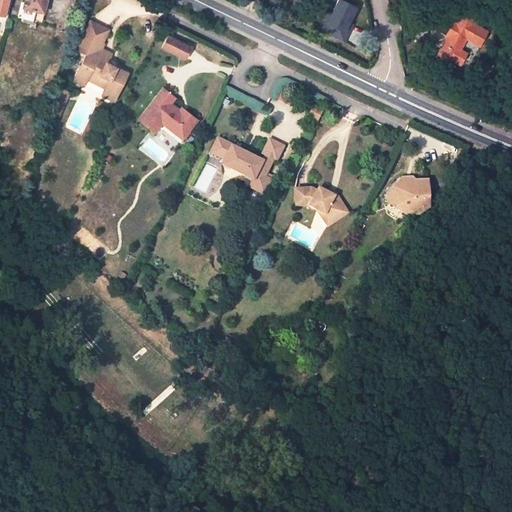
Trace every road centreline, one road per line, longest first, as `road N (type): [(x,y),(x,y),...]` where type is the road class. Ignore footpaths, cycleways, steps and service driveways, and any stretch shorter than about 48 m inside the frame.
road 1 (secondary): [(381,90),(194,0)]
road 2 (secondary): [(511,145),(381,90)]
